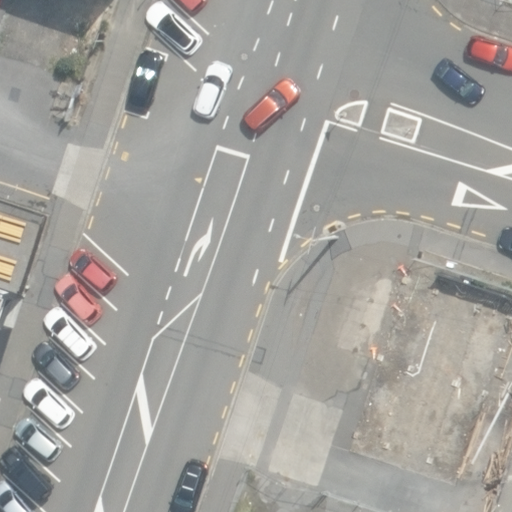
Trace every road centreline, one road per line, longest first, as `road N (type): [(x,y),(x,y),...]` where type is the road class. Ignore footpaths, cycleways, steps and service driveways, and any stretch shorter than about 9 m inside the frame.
road 1 (residential): [(262,83),(114,511)]
road 2 (residential): [(262,83),(511,162)]
